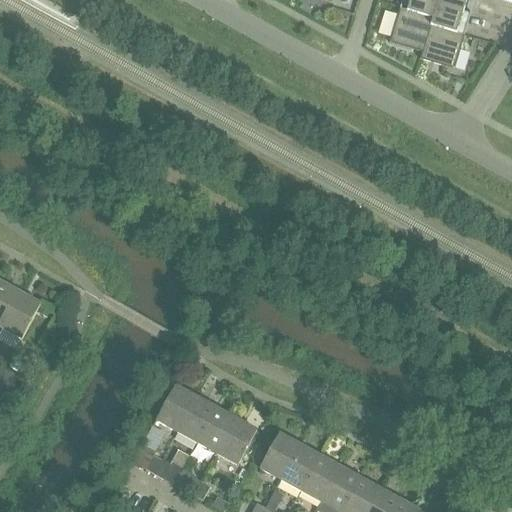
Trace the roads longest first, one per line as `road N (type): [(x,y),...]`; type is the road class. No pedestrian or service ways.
road 1 (residential): [(219,8),(339,74)]
road 2 (residential): [(339,74),(458,140)]
